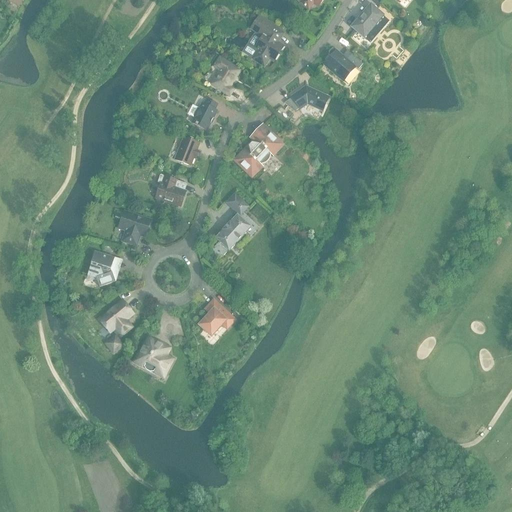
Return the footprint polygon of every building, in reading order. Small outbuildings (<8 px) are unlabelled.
[(314,3),(318,7),(323,0),(303,0),(300,4),(308,10),(314,3)] [(351,28),(364,39),(384,16),(371,5),(351,28)] [(268,58),(274,62),(283,47),(273,40),(277,33),(257,20),(251,29),(263,37),(260,41),(258,42),(256,45),(256,47),(254,49),(258,51),(252,59),(262,66),(268,58)] [(352,55),(348,60),(336,51),(324,66),(343,82),(356,67),(358,70),(363,64),(352,55)] [(211,84),(229,96),(232,90),(228,87),(239,71),(220,58),(214,67),(220,70),(211,84)] [(307,105),(322,112),(329,98),(306,87),(291,97),(292,98),(284,104),(294,112),(299,109),(300,110),(307,105)] [(215,111),(217,105),(207,100),(204,105),(202,104),(199,109),(193,106),(188,115),(194,118),(191,123),(207,131),(217,112),(215,111)] [(271,154),(272,155),(278,150),(276,149),(279,145),(262,129),(254,137),(258,142),(247,153),(246,152),(238,161),(252,174),(255,171),(256,172),(261,167),(260,166),(271,154)] [(194,157),(196,158),(199,152),(197,151),(199,144),(183,138),(174,160),(190,167),(194,157)] [(165,177),(164,177),(160,176),(157,183),(160,184),(155,199),(157,199),(156,200),(157,202),(158,204),(160,205),(162,204),(164,203),(164,202),(179,207),(184,192),(174,188),(177,181),(165,177)] [(254,223),(244,213),(249,208),(244,203),(245,203),(235,194),(226,204),(235,213),(236,212),(240,216),(239,217),(237,216),(230,223),(222,231),(223,231),(216,239),(219,242),(211,250),(221,259),(228,251),(229,251),(237,243),(243,237),(243,236),(250,228),(250,227),(254,223)] [(140,236),(145,238),(151,221),(126,212),(120,229),(126,231),(122,242),(137,246),(140,236)] [(115,258),(114,259),(95,252),(91,264),(92,264),(88,276),(96,279),(99,287),(115,282),(116,282),(122,260),(115,258)] [(222,326),(227,330),(236,321),(214,300),(205,310),(209,315),(199,326),(211,337),(222,326)] [(126,320),(133,314),(122,301),(99,320),(110,333),(115,328),(121,336),(131,328),(126,320)] [(157,343),(156,345),(149,341),(146,346),(144,345),(135,362),(144,367),(146,370),(150,372),(153,372),(163,377),(172,360),(165,356),(169,349),(157,343)]
